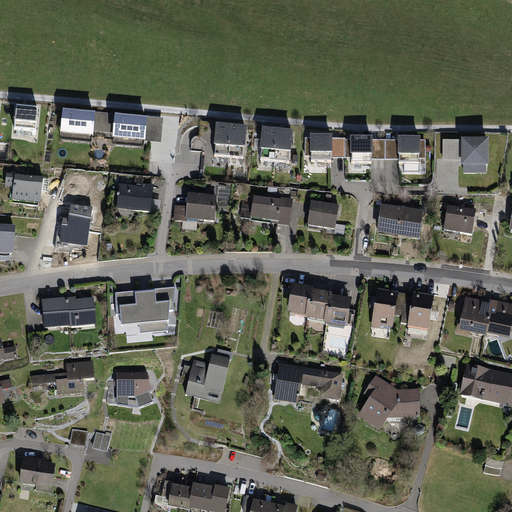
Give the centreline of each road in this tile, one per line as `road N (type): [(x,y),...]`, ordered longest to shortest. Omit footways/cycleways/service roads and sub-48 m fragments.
road 1 (residential): [(0,288),(218,265),(356,267),(511,285)]
road 2 (track): [(511,128),(347,127),(0,95)]
road 3 (residential): [(144,511),(165,461),(383,511)]
road 4 (residential): [(66,511),(74,453),(0,445)]
